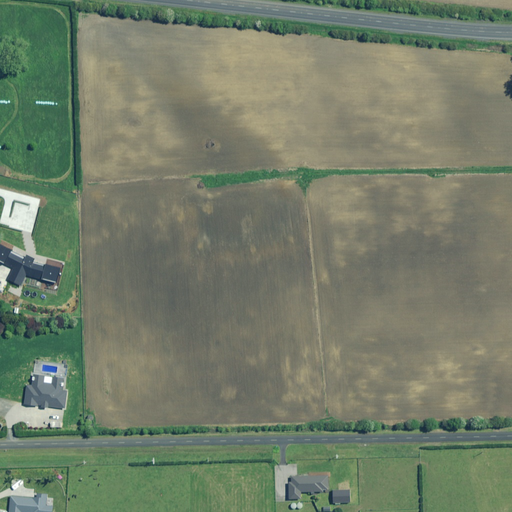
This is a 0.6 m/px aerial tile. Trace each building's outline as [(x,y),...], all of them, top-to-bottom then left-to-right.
[(2,241),(0,244),(0,262),(13,269),(7,280),(20,287),(26,276),(57,285),(62,263),(47,259),(45,265),(34,262),(36,258),(26,254),(24,259),(11,253),(14,247),(2,241)] [(41,407),(41,409),(48,409),(48,408),(64,409),(66,392),(62,391),(64,378),(53,377),(44,376),(34,375),(33,386),(27,385),(25,405),(41,407)] [(314,494),(314,493),(323,493),(323,491),(328,491),(327,474),(309,474),(309,476),(291,477),(291,482),(289,482),(289,499),(301,499),(301,492),(307,492),(307,494),(314,494)] [(341,493),(330,492),(329,501),(336,501),(337,497),(340,497),(341,493)] [(51,511),(52,507),(45,506),(46,494),(37,493),(37,499),(10,496),(8,511),(51,511)]
